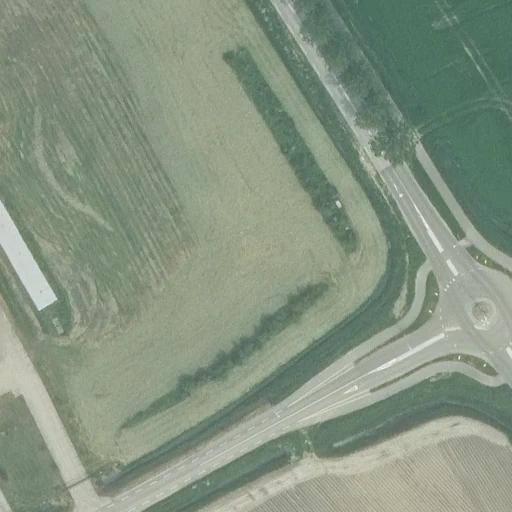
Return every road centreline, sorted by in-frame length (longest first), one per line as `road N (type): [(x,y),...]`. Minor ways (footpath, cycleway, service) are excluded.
road 1 (tertiary): [(116,511),(449,332)]
road 2 (secondary): [(458,279),(284,0)]
